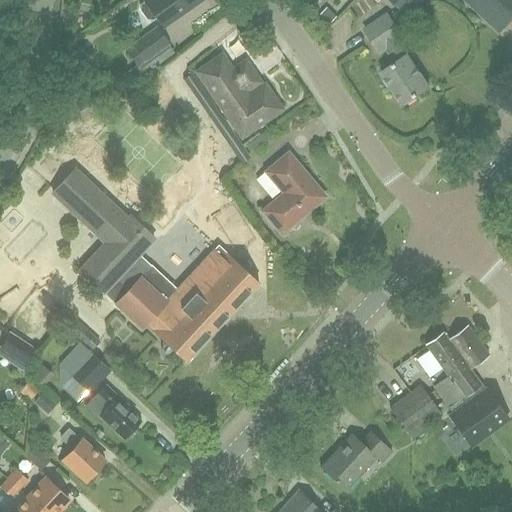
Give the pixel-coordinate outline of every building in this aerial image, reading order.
[(156,17),(164,27),(202,0),(146,0),(145,1),(142,4),(141,10),(147,19),(153,20),(156,17)] [(511,0),(375,0),(379,3),(381,0),(392,0),(400,7),(391,16),(401,25),(410,15),(407,12),(418,0),(468,0),(499,29),(499,33),(502,33),(502,28),(511,18),(511,0)] [(404,105),(429,87),(408,56),(409,55),(399,40),(401,38),(385,15),(365,29),(381,51),(386,48),(396,63),(381,73),(404,105)] [(156,25),(125,49),(137,66),(130,71),(139,85),(148,79),(144,74),(160,63),(154,55),(169,45),(170,44),(156,25)] [(236,47),(242,60),(252,56),(246,42),(236,47)] [(196,71),(241,138),(284,109),(265,82),(263,84),(246,59),(233,68),(222,53),(196,71)] [(231,129),(222,135),(241,163),(250,157),(231,129)] [(310,178),(288,152),(265,171),(283,193),(262,211),(281,234),(296,221),(295,220),(323,196),(309,179),(310,178)] [(218,245),(213,251),(212,250),(176,288),(150,264),(146,269),(134,258),(153,238),(130,216),(128,219),(75,169),(53,193),(106,242),(79,270),(103,292),(115,304),(141,329),(146,323),(154,330),(153,332),(184,362),(259,282),(227,252),(227,253),(218,245)] [(28,273),(55,243),(41,230),(14,260),(28,273)] [(100,341),(69,313),(57,302),(49,311),(62,321),(61,322),(85,344),(92,351),(100,341)] [(470,445),(507,419),(486,389),(484,390),(470,369),(488,356),(467,327),(448,340),(443,332),(425,345),(447,375),(432,385),(452,413),(449,416),(470,445)] [(11,332),(0,349),(0,354),(23,369),(36,349),(11,332)] [(92,354),(71,376),(89,392),(90,393),(111,371),(92,354)] [(53,375),(41,365),(32,375),(44,386),(53,375)] [(125,439),(142,420),(133,412),(135,411),(106,384),(85,406),(98,418),(101,416),(125,439)] [(411,436),(441,414),(419,385),(389,407),(411,436)] [(43,393),(35,402),(47,413),(55,404),(43,393)] [(71,429),(61,440),(71,449),(63,458),(86,480),(105,461),(81,438),(81,439),(71,429)] [(392,451),(370,431),(360,441),(352,433),(320,467),(337,482),(338,481),(346,489),(376,457),(382,463),(392,451)] [(24,455),(42,470),(49,461),(32,445),(24,455)] [(7,477),(20,489),(28,481),(15,469),(7,477)] [(0,487),(11,498),(20,489),(7,477),(0,484),(0,487)] [(45,511),(56,511),(69,498),(46,477),(28,496),(45,511)] [(321,511),(299,491),(279,511),(321,511)] [(45,511),(28,496),(14,511),(45,511)]
